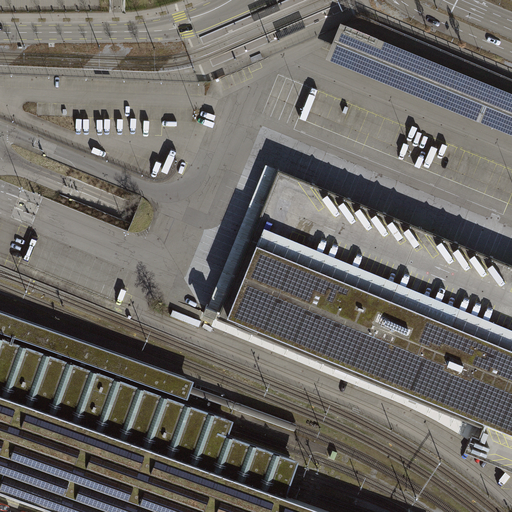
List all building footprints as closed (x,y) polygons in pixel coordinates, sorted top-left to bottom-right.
[(326,59),(511,134),(511,93),(340,23),(326,59)] [(363,388),(427,231),(264,164),(199,321),(363,388)] [(511,448),(511,265),(427,231),(363,388),(511,448)] [(0,334),(128,381),(129,377),(189,398),(192,390),(196,380),(0,309),(0,334)] [(233,428),(236,419),(128,381),(0,334),(0,391),(289,495),(292,486),(297,472),(301,460),(299,459),(230,434),(233,428)] [(335,511),(289,495),(0,391),(0,490),(60,511),(335,511)] [(511,448),(497,442),(491,456),(489,459),(495,464),(511,470),(511,448)] [(511,470),(495,464),(506,473),(511,477),(511,470)]
